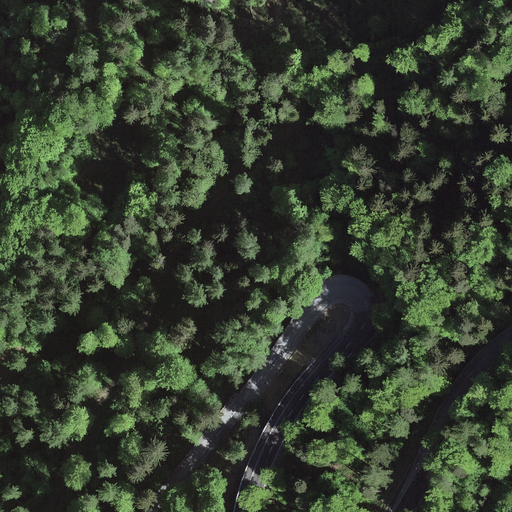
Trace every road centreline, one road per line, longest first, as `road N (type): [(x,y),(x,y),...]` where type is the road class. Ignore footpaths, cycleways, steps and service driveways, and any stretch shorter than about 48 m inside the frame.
road 1 (tertiary): [(155,511),(313,303),(339,282),(365,291),(370,319),(293,406),(253,511)]
road 2 (track): [(50,511),(181,237),(249,165),(341,102)]
road 3 (tertiary): [(400,511),(459,392),(511,335)]
